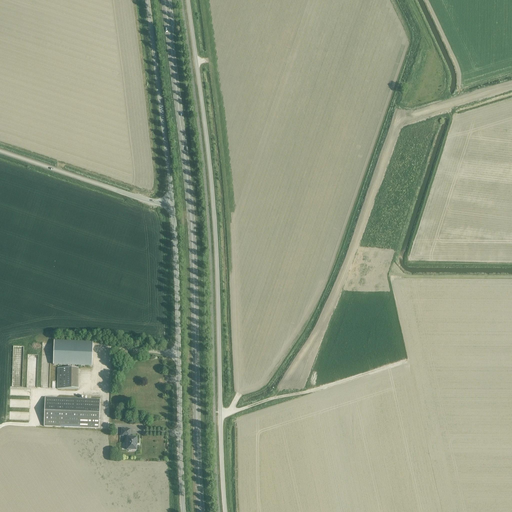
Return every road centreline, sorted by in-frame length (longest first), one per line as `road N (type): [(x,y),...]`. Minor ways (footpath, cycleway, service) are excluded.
road 1 (unclassified): [(186,0),(216,250),(224,511)]
road 2 (secondary): [(201,511),(191,233),(164,0)]
road 3 (track): [(511,85),(398,121),(326,311),(281,396)]
road 4 (unclassified): [(183,511),(171,201)]
road 5 (unclassified): [(171,201),(147,0)]
road 6 (unclassified): [(171,201),(152,202),(0,151)]
road 7 (track): [(407,360),(245,407)]
